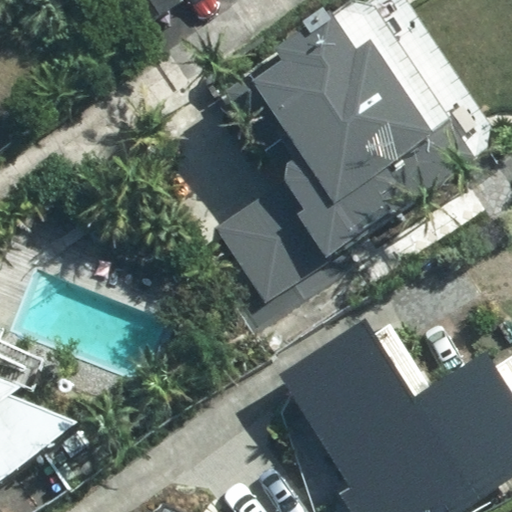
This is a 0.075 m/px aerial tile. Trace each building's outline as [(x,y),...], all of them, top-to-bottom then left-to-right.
[(180,0),(123,0),(146,33),(185,7),(180,0)] [(442,190),(343,30),(258,81),(316,175),(226,231),(267,298),(442,190)] [(380,330),(291,385),(369,511),(458,511),(511,479),(511,384),(497,361),(427,405),(380,330)] [(0,468),(81,416),(0,385),(0,468)] [(141,511),(176,511),(146,501),(141,511)]
